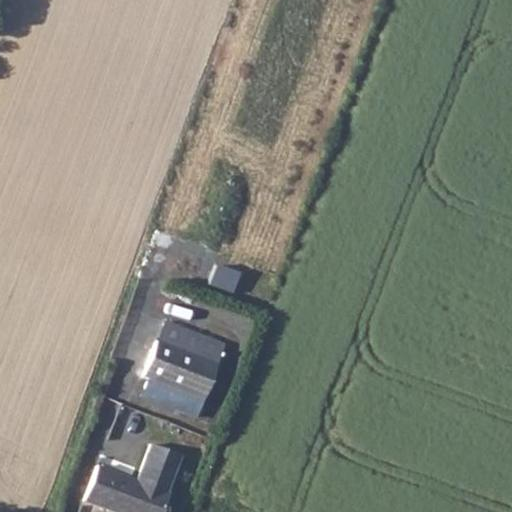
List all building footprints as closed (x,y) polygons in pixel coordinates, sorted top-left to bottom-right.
[(204,287),(228,294),(235,270),(210,264),(204,287)] [(191,397),(204,363),(158,344),(144,379),(191,397)] [(221,370),(204,363),(191,397),(207,404),(221,370)] [(85,502),(109,511),(148,511),(171,452),(153,444),(137,482),(98,466),(85,502)] [(171,452),(148,511),(163,511),(171,494),(167,492),(182,457),(171,452)]
